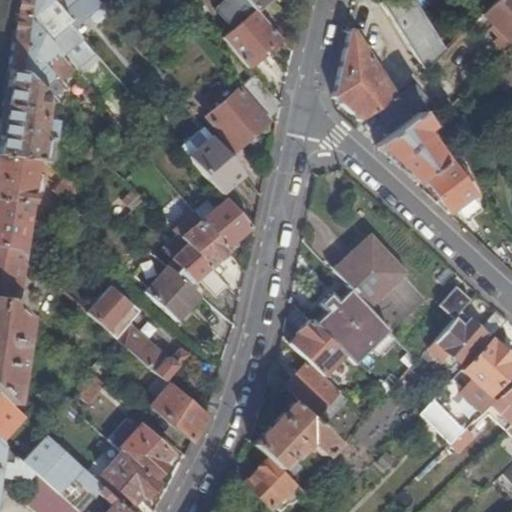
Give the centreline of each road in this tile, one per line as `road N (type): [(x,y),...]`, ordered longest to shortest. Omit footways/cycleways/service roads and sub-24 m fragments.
road 1 (residential): [(178,511),(215,443),(253,342),(302,113)]
road 2 (residential): [(511,306),(302,113)]
